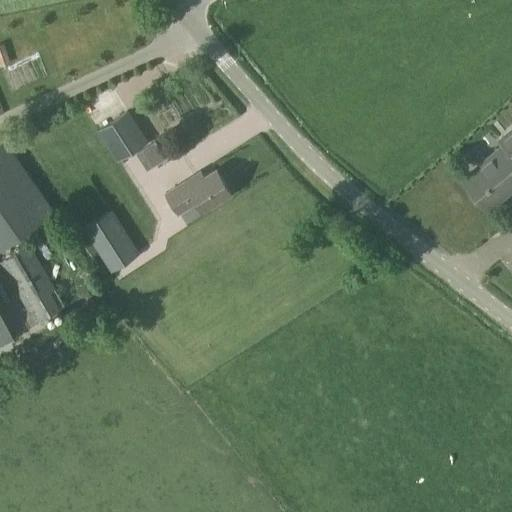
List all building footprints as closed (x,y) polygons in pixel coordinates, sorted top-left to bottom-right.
[(0,45),(0,65),(10,62),(4,44),(0,45)] [(148,140),(128,109),(100,128),(120,158),(148,140)] [(501,146),(462,178),(487,209),(511,188),(511,126),(496,140),(501,146)] [(265,162),(282,169),(292,146),(274,139),(265,162)] [(5,141),(0,144),(0,248),(54,211),(5,141)] [(195,174),(166,193),(178,212),(195,201),(202,210),(230,192),(215,168),(198,179),(195,174)] [(119,274),(179,368),(288,299),(229,205),(119,274)] [(137,254),(111,212),(87,228),(113,267),(114,269),(137,254)] [(66,304),(28,242),(0,259),(0,262),(35,323),(66,304)] [(0,312),(0,349),(14,342),(0,312)]
